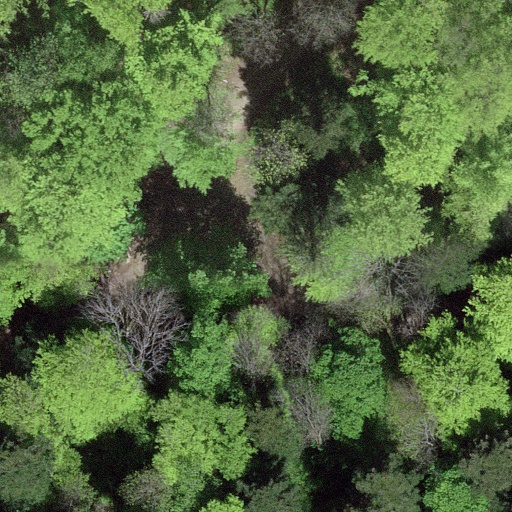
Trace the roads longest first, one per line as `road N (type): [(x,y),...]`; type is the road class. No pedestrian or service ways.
road 1 (track): [(511,301),(0,344)]
road 2 (track): [(96,330),(333,0)]
